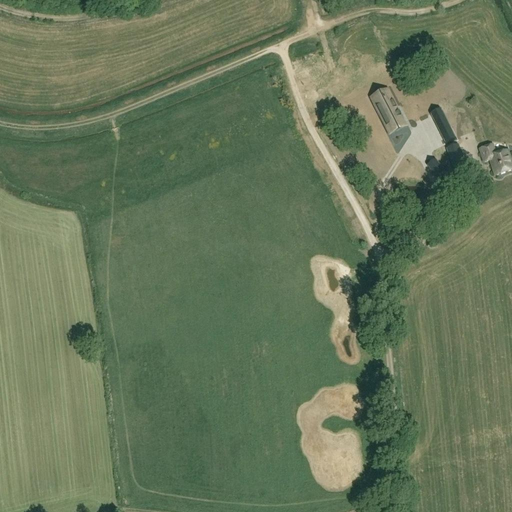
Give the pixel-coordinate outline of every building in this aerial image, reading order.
[(390,98),(375,106),(390,136),(405,127),(390,98)] [(443,114),(441,110),(430,115),(432,120),(443,114)] [(450,128),(439,133),(445,146),(456,140),(450,128)] [(458,146),(446,150),(449,156),(453,167),(455,173),(466,169),(464,163),(460,152),(458,146)] [(480,150),(485,163),(491,161),(496,177),(511,171),(511,169),(506,153),(495,157),(491,147),(480,150)] [(435,161),(427,167),(437,179),(445,173),(435,161)]
